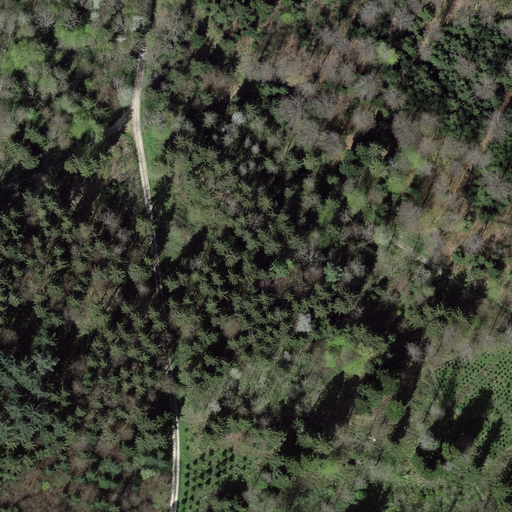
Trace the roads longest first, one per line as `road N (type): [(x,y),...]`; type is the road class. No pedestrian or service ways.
road 1 (track): [(149,0),(136,114),(174,415),(171,511)]
road 2 (track): [(188,0),(322,187),(511,319)]
road 3 (track): [(0,191),(55,169),(136,114)]
